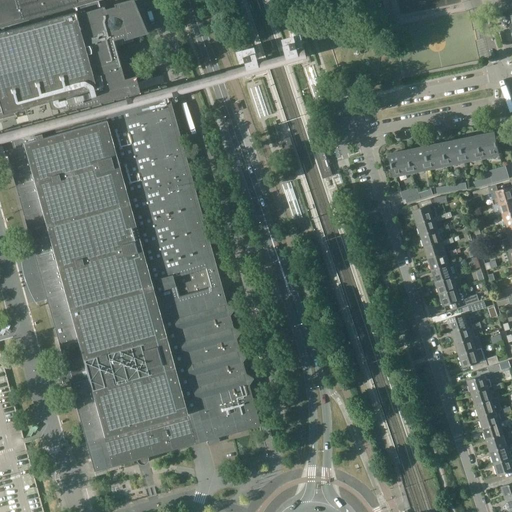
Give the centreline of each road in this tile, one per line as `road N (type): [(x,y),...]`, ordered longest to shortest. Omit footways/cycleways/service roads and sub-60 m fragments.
road 1 (residential): [(481,511),(366,133)]
road 2 (unclassified): [(150,0),(234,244),(279,259)]
road 3 (primary): [(279,259),(189,0)]
road 4 (primary): [(347,511),(327,481),(327,410),(288,285)]
road 5 (primary): [(288,285),(315,412),(304,506)]
road 6 (unclassified): [(501,75),(360,107),(355,117),(366,133)]
road 7 (unclassified): [(366,133),(511,101)]
